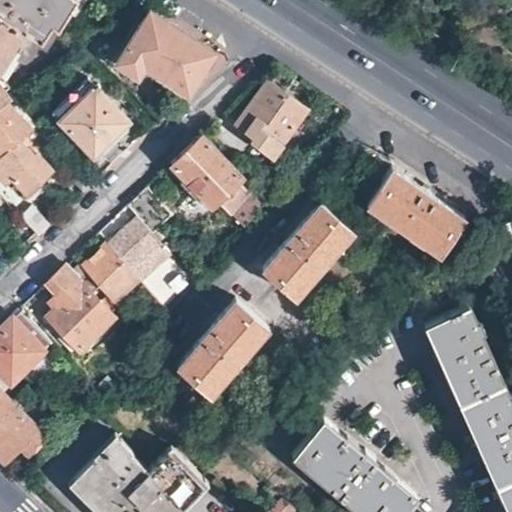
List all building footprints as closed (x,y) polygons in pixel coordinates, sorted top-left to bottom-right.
[(0,0),(0,101),(11,93),(0,79),(0,68),(26,30),(41,41),(44,37),(48,38),(54,31),(54,29),(55,29),(57,28),(58,28),(75,0),(0,0)] [(142,62),(187,92),(191,88),(214,49),(182,28),(149,7),(115,60),(135,72),(142,62)] [(129,119),(89,75),(53,109),(93,152),(129,119)] [(273,151),(306,106),(267,77),(234,123),(273,151)] [(11,93),(0,101),(0,175),(5,182),(36,154),(35,151),(33,152),(20,138),(28,131),(37,142),(47,133),(11,93)] [(242,174),(203,132),(172,162),(214,203),(242,174)] [(367,185),(377,171),(367,165),(358,179),(367,185)] [(465,216),(391,165),(366,201),(440,251),(465,216)] [(74,179),(84,189),(92,182),(82,171),(74,179)] [(171,212),(148,184),(128,203),(136,213),(152,231),(171,212)] [(270,197),(257,184),(240,203),(254,215),(270,197)] [(295,296),(354,228),(320,199),(263,266),(295,296)] [(39,232),(50,222),(31,202),(20,212),(39,232)] [(244,226),(254,215),(240,203),(230,214),(244,226)] [(162,243),(152,231),(136,213),(107,240),(138,275),(147,285),(160,299),(165,293),(139,264),(162,243)] [(511,246),(509,247),(503,235),(501,235),(500,233),(488,240),(489,242),(480,247),(487,260),(497,255),(511,271),(511,246)] [(138,275),(107,240),(82,264),(100,285),(113,299),(138,275)] [(100,285),(82,264),(80,261),(69,271),(72,275),(50,297),(56,304),(47,313),(64,330),(79,346),(112,315),(91,293),(100,285)] [(162,321),(171,311),(160,299),(147,285),(138,293),(162,321)] [(210,393),(269,326),(237,296),(177,363),(210,393)] [(511,511),(511,402),(467,303),(424,323),(509,511),(511,511)] [(47,349),(11,313),(0,323),(0,371),(11,382),(47,349)] [(74,351),(79,346),(64,330),(59,335),(74,351)] [(0,453),(5,459),(19,444),(37,427),(0,391),(0,453)] [(364,449),(323,415),(292,452),(364,511),(400,511),(417,492),(374,457),(374,454),(366,448),(364,449)] [(37,427),(19,444),(28,452),(44,435),(37,427)] [(110,511),(170,511),(203,478),(170,444),(147,466),(130,449),(131,447),(119,436),(97,457),(94,456),(74,475),(110,511)] [(273,511),(292,511),(296,509),(283,499),(272,511),(273,511)]
